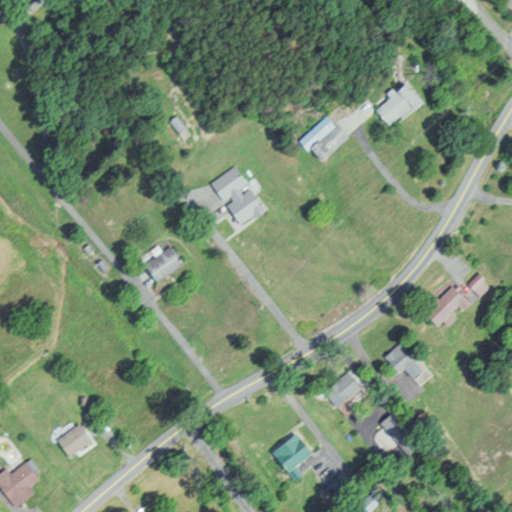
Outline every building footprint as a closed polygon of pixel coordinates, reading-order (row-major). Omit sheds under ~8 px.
[(393,95),(379,109),(398,128),(429,96),(412,78),(394,96),(393,95)] [(375,109),(369,102),(356,114),(353,111),(313,149),(325,162),(354,135),(350,130),(359,120),(361,122),(375,109)] [(212,183),(244,226),(268,209),(236,165),(212,183)] [(186,262),(171,244),(146,265),(161,282),(186,262)] [(482,294),(492,286),(480,273),(471,281),(482,294)] [(456,283),(425,308),(440,326),(448,319),(451,323),(473,304),(456,283)] [(408,376),(423,362),(402,341),(387,356),(408,376)] [(365,386),(350,370),(327,392),(342,408),(365,386)] [(413,454),(426,441),(394,411),(382,424),(413,454)] [(96,439),(84,422),(58,439),(70,456),(96,439)] [(317,452),(300,432),(278,450),(294,470),(317,452)] [(8,468),(0,474),(0,482),(18,507),(37,493),(32,486),(43,478),(30,460),(12,473),(8,468)]
